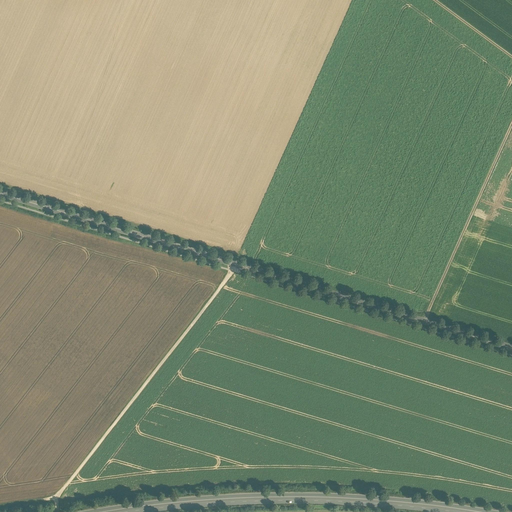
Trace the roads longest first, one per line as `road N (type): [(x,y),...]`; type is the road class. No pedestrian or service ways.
road 1 (tertiary): [(0,192),(511,348)]
road 2 (primary): [(466,511),(298,498),(108,511)]
road 3 (track): [(234,264),(55,497),(57,511)]
road 4 (track): [(511,122),(424,321)]
